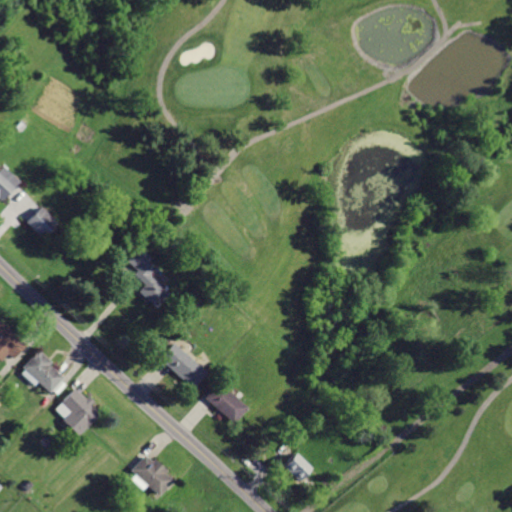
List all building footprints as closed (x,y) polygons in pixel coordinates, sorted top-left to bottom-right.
[(0,167),(0,196),(14,183),(0,167)] [(38,206),(22,223),(39,240),(55,223),(38,206)] [(136,246),(122,260),(133,270),(129,273),(140,283),(134,289),(152,306),(166,292),(148,274),(153,269),(146,262),(149,259),(136,246)] [(0,321),(0,358),(4,354),(9,359),(23,343),(0,321)] [(172,340),(155,358),(179,380),(180,378),(190,387),(205,371),(172,340)] [(35,348),(16,368),(44,394),(46,391),(53,397),(62,387),(56,381),(59,377),(47,366),(51,363),(35,348)] [(216,383),(203,399),(230,423),(244,408),(216,383)] [(72,388),(57,403),(67,413),(59,421),(75,436),(97,413),(88,404),(92,401),(86,395),(83,398),(72,388)] [(143,453),(127,470),(155,497),(171,480),(162,472),(165,469),(155,458),(152,461),(143,453)] [(292,453),(279,468),(296,484),(309,468),(292,453)]
